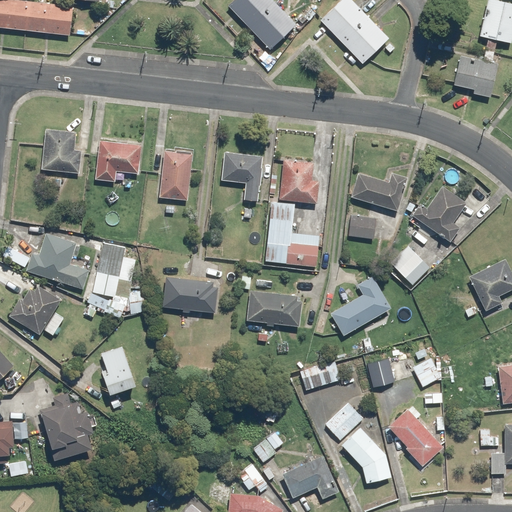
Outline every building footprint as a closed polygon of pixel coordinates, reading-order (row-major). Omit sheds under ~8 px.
[(73,6),(0,0),(0,30),(70,37),(73,6)] [(232,0),(227,5),(270,49),(295,24),(271,0),(232,0)] [(352,0),(341,0),(320,21),(362,63),(388,37),(352,0)] [(511,3),(492,0),(483,0),(478,35),(510,41),(511,32),(511,3)] [(485,47),(482,59),(459,54),(452,84),(472,88),(471,92),(489,96),(497,62),(491,61),(494,49),(485,47)] [(75,131),(43,128),(40,171),(79,174),(80,150),(73,150),(75,131)] [(98,141),(95,180),(115,181),(115,173),(137,174),(140,144),(98,141)] [(192,150),(163,148),(159,199),(188,201),(192,150)] [(244,201),(258,202),(258,199),(262,199),(263,191),(259,191),(261,156),(224,153),(222,180),(245,181),(244,201)] [(288,233),(291,200),(316,202),(317,181),(311,180),(313,163),(282,161),(279,199),(272,199),(268,262),(317,266),(319,235),(288,233)] [(386,181),(356,172),(349,196),(396,210),(406,176),(389,171),(386,181)] [(426,205),(419,201),(410,214),(449,241),(458,227),(452,223),(466,203),(439,185),(426,205)] [(348,216),(347,237),(373,239),(374,218),(348,216)] [(37,253),(30,251),(25,270),(82,288),(88,269),(69,263),(75,243),(44,233),(37,253)] [(123,248),(102,243),(91,293),(96,294),(113,298),(123,248)] [(407,244),(389,261),(411,286),(430,268),(407,244)] [(498,295),(511,288),(511,271),(505,258),(468,277),(486,312),(502,303),(498,295)] [(261,285),(271,275),(263,265),(252,276),(261,285)] [(160,307),(215,313),(218,287),(211,286),(212,281),(164,276),(160,307)] [(389,308),(370,276),(356,285),(362,295),(329,314),(341,335),(389,308)] [(59,300),(35,286),(32,291),(28,288),(21,300),(18,298),(7,318),(38,336),(59,300)] [(124,293),(129,316),(148,311),(143,289),(124,293)] [(66,291),(62,299),(77,306),(81,297),(66,291)] [(264,325),(299,327),(301,301),(296,301),(296,295),(248,292),(246,320),(264,321),(264,325)] [(124,305),(96,294),(91,308),(119,318),(124,305)] [(268,332),(256,332),(256,342),(267,342),(268,332)] [(120,346),(98,353),(103,368),(99,369),(108,394),(133,386),(120,346)] [(0,351),(0,378),(13,366),(0,351)] [(440,377),(429,357),(411,367),(422,387),(440,377)] [(338,380),(331,360),(299,371),(305,390),(338,380)] [(511,364),(497,366),(501,404),(511,402),(511,364)] [(386,365),(367,370),(371,388),(391,384),(386,365)] [(477,376),(478,387),(491,386),(491,375),(477,376)] [(423,393),(422,403),(442,404),(442,393),(423,393)] [(52,460),(91,449),(87,434),(93,433),(87,411),(81,413),(77,402),(69,404),(67,394),(51,398),(53,405),(38,410),(52,460)] [(363,419),(348,404),(326,425),(340,440),(363,419)] [(403,448),(420,467),(442,447),(406,408),(386,426),(405,446),(403,448)] [(444,415),(437,414),(436,430),(443,430),(444,415)] [(12,447),(11,421),(0,421),(0,463),(6,463),(5,448),(12,447)] [(505,463),(511,462),(511,421),(504,422),(504,453),(490,453),(490,473),(505,474),(505,463)] [(385,454),(359,427),(339,446),(363,471),(366,483),(390,477),(385,454)] [(498,428),(480,428),(479,446),(498,446),(498,428)] [(263,463),(276,451),(274,450),(283,442),(274,432),(252,451),(263,463)] [(320,498),(338,490),(322,454),(280,474),(291,498),(315,487),(320,498)] [(252,463),(236,473),(248,490),(255,486),(260,492),(268,486),(252,463)] [(154,490),(168,500),(177,487),(153,470),(142,487),(152,493),(154,490)] [(227,511),(280,511),(282,509),(256,493),(228,492),(227,511)]
